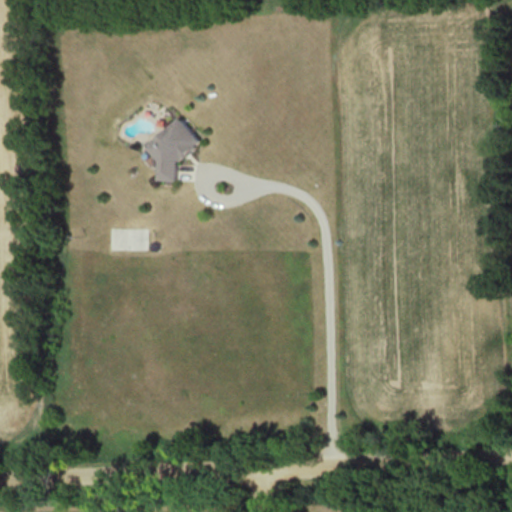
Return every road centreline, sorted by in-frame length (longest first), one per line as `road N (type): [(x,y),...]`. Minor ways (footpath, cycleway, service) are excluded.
road 1 (residential): [(0,466),(273,457)]
road 2 (residential): [(273,457),(511,447)]
